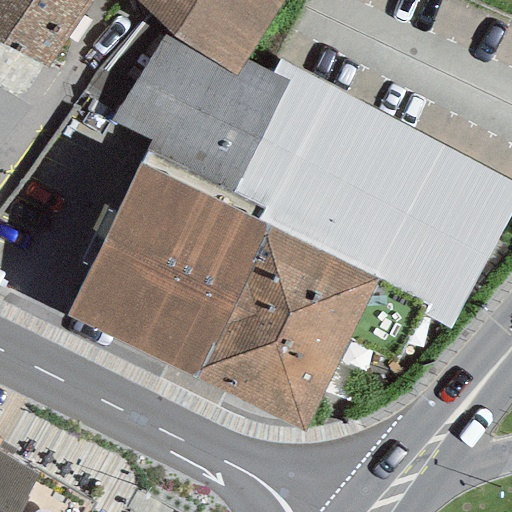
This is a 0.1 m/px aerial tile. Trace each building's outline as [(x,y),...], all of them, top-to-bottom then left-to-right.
[(91,0),(0,0),(0,43),(43,68),(91,0)] [(282,0),(132,0),(164,33),(236,77),(244,60),(282,0)] [(511,214),(511,182),(277,57),(270,73),(244,60),(236,77),(164,33),(111,121),(150,143),(144,152),(265,209),(256,220),(378,279),(430,305),(425,316),(451,328),(511,214)] [(256,220),(139,163),(64,315),(303,431),(378,279),(256,220)] [(0,511),(17,511),(37,474),(0,450),(0,511)]
